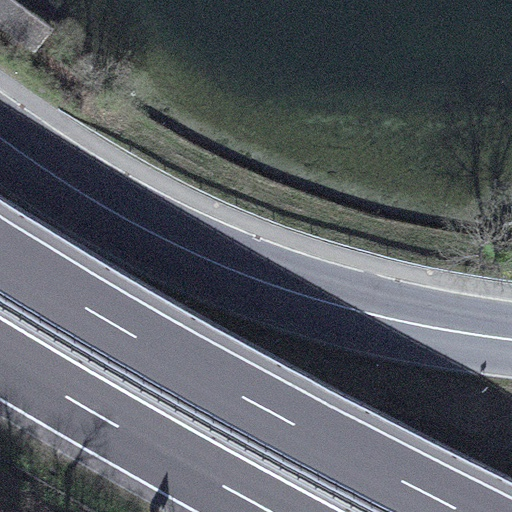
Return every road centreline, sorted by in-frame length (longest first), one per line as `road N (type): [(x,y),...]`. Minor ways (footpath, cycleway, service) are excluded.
road 1 (primary): [(0,138),(73,189),(252,278),(379,316),(511,340)]
road 2 (motorway): [(475,511),(0,245)]
road 3 (motorway): [(0,362),(259,511)]
